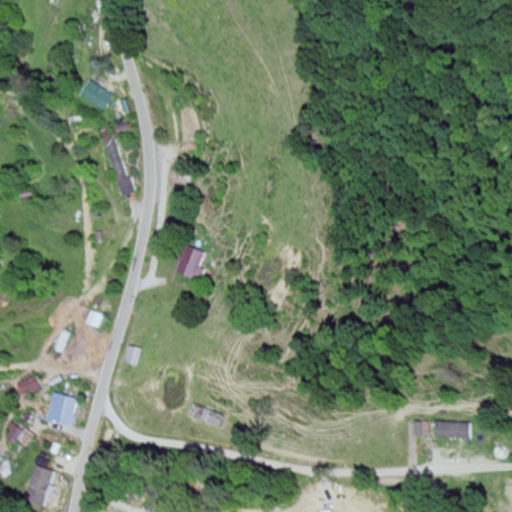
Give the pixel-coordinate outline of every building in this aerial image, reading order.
[(110,113),(121,96),(96,81),(85,98),(110,113)] [(110,142),(124,197),(139,194),(136,178),(130,179),(121,140),(110,142)] [(211,256),(192,247),(179,273),(205,286),(212,272),(205,269),(211,256)] [(92,326),(103,329),(107,317),(96,313),(92,326)] [(141,367),(145,352),(133,348),(129,364),(141,367)] [(87,401),(61,395),(54,422),(80,428),(87,401)] [(226,414),(204,408),(201,419),(223,425),(226,414)] [(443,441),(479,441),(479,424),(443,424),(443,441)] [(29,439),(22,426),(10,433),(16,445),(29,439)] [(32,505),(53,510),(62,472),(41,467),(32,505)]
